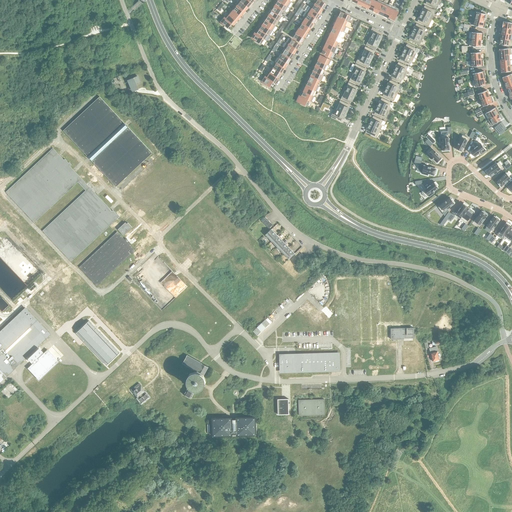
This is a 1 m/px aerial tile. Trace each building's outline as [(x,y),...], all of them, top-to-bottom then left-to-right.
[(239,0),(238,0),(235,4),(244,11),(245,9),(245,10),(248,7),(239,0)] [(285,11),(288,7),(278,0),(276,3),(277,4),(276,6),(285,11)] [(319,0),(314,0),(313,3),(322,9),(323,7),(324,7),(326,4),(319,0)] [(370,9),(373,10),(378,0),(377,0),(377,2),(372,0),(371,0),(368,7),(370,8),(370,9)] [(379,12),(383,2),(378,0),(373,10),(377,12),(379,12)] [(427,0),(425,4),(435,9),(435,8),(434,8),(435,5),(438,5),(440,1),(438,0),(427,0)] [(380,14),(384,15),(388,5),(383,2),(379,12),(380,13),(380,14)] [(321,10),(322,9),(313,3),(315,4),(312,8),(310,7),(319,14),(321,11),(321,10)] [(235,4),(232,9),(240,16),(243,13),(242,13),(244,11),(235,4)] [(387,16),(389,17),(393,9),(388,7),(389,5),(388,5),(384,15),(387,17),(387,16)] [(274,7),(272,10),(282,16),(280,15),(283,11),(285,12),(285,11),(276,6),(274,7)] [(422,10),(420,14),(432,19),(434,15),(432,12),(433,10),(434,11),(435,10),(425,6),(422,11),(422,10)] [(310,7),(307,12),(316,18),(317,16),(318,17),(319,14),(310,7)] [(232,9),(228,13),(236,20),(238,18),(238,19),(240,16),(232,9)] [(394,20),(398,12),(393,9),(389,17),(390,18),(389,20),(393,22),(394,20)] [(278,21),(282,16),(272,10),(270,13),(269,15),(278,21)] [(486,14),(474,11),(473,18),(475,18),(486,21),(484,21),(486,14)] [(307,12),(304,17),(313,23),(315,20),(316,18),(307,12)] [(340,15),(339,17),(348,22),(351,16),(341,12),(339,15),(340,15)] [(235,22),(236,20),(228,13),(224,17),(223,16),(233,25),(235,22)] [(432,19),(420,14),(419,17),(417,22),(428,27),(432,19)] [(268,17),(266,20),(275,26),(274,25),(277,20),(278,21),(269,15),(268,17)] [(233,25),(223,16),(219,21),(221,22),(222,23),(221,24),(223,26),(224,25),(228,28),(230,25),(231,23),(233,25)] [(311,26),(313,23),(304,17),(305,18),(302,23),(310,28),(311,26)] [(348,22),(339,17),(338,19),(337,19),(336,22),(346,27),(344,26),(346,21),(348,22)] [(484,28),(486,21),(475,18),(473,25),(484,28)] [(272,31),(275,26),(266,20),(264,23),(263,25),(272,31)] [(297,27),(307,33),(309,30),(308,30),(310,28),(302,23),(301,22),(297,27)] [(344,32),(346,27),(336,22),(334,25),(335,26),(334,28),(344,32)] [(423,37),(425,33),(424,30),(425,28),(426,28),(416,24),(414,29),(413,28),(412,31),(423,37)] [(269,35),(272,31),(263,25),(262,27),(261,26),(260,29),(269,35)] [(297,27),(294,31),(303,37),(305,36),(307,33),(297,27)] [(368,36),(380,42),(381,38),(380,38),(383,33),(377,31),(378,30),(375,28),(372,27),(368,36)] [(341,37),(344,32),(334,28),(333,29),(332,29),(331,32),(341,37)] [(255,33),(264,39),(267,34),(269,36),(269,35),(260,29),(258,32),(257,34),(255,33)] [(303,37),(294,31),(291,36),(301,43),(303,39),(302,39),(303,37)] [(411,35),(409,40),(420,45),(423,37),(412,31),(411,35)] [(339,42),(341,37),(331,32),(329,36),(330,36),(329,38),(339,42)] [(483,33),(472,32),(469,32),(468,39),(469,39),(483,40),(483,33)] [(261,44),(264,39),(255,33),(254,33),(255,33),(254,35),(253,35),(251,38),(256,41),(255,41),(258,43),(258,42),(261,44)] [(365,45),(367,45),(375,49),(378,44),(378,45),(380,42),(368,36),(366,40),(368,43),(367,45),(365,44),(365,45)] [(290,38),(287,43),(296,49),(297,47),(298,47),(300,44),(290,38)] [(336,48),(339,42),(329,38),(328,40),(326,43),(336,48)] [(500,38),(499,44),(502,45),(501,47),(510,47),(510,46),(511,46),(511,40),(510,40),(500,38)] [(295,51),(296,49),(287,43),(284,48),(293,54),(295,51)] [(325,46),(324,48),(334,53),(336,48),(326,43),(325,46)] [(402,52),(414,57),(416,53),(414,51),(415,49),(416,49),(417,49),(407,44),(404,49),(402,52)] [(362,50),(360,54),(371,59),(373,56),(372,56),(374,51),(364,46),(364,47),(366,47),(365,50),(362,50)] [(501,49),(499,49),(499,55),(511,54),(511,48),(510,48),(510,47),(501,47),(501,49)] [(291,57),(293,54),(284,48),(281,53),(290,58),(291,57)] [(334,53),(324,48),(323,50),(321,53),(330,57),(332,52),(334,53)] [(399,60),(408,64),(409,65),(408,64),(409,62),(412,61),(414,57),(402,52),(401,55),(399,60)] [(289,60),(290,58),(281,53),(282,54),(279,58),(287,64),(289,61),(289,60)] [(371,59),(360,54),(356,62),(367,67),(369,62),(370,63),(371,59)] [(319,57),(318,60),(328,65),(331,60),(320,55),(320,56),(321,56),(320,58),(319,57)] [(275,62),(274,62),(284,68),(285,66),(285,67),(287,64),(279,58),(276,63),(275,62)] [(328,66),(328,65),(318,60),(316,64),(317,64),(316,66),(324,70),(326,65),(328,66)] [(274,62),(271,67),(281,73),(283,70),(282,70),(284,68),(274,62)] [(394,70),(405,75),(407,71),(406,69),(407,66),(408,67),(398,62),(396,67),(395,67),(394,70)] [(355,64),(351,72),(363,77),(364,74),(366,69),(355,64)] [(314,68),(313,71),(323,76),(323,75),(322,75),(324,70),(316,66),(315,68),(314,68)] [(271,67),(268,72),(277,78),(278,76),(279,76),(281,73),(271,67)] [(74,77),(78,72),(73,68),(71,71),(70,70),(68,72),(74,77)] [(391,78),(399,82),(401,83),(399,82),(401,80),(403,79),(405,75),(394,70),(393,73),(391,78)] [(321,81),(323,76),(313,71),(311,74),(312,74),(311,76),(321,81)] [(472,80),(472,81),(485,78),(484,71),(473,74),(474,80),(472,80)] [(275,83),(277,80),(276,79),(277,78),(268,72),(270,73),(267,77),(263,75),(275,83)] [(361,80),(363,77),(351,72),(350,76),(351,78),(350,81),(349,80),(349,81),(359,85),(361,80)] [(511,73),(511,74),(502,77),(504,83),(511,79),(511,73)] [(275,83),(263,75),(260,80),(263,82),(262,83),(265,85),(265,84),(270,87),(273,82),(275,83)] [(128,80),(130,86),(133,92),(139,89),(136,83),(140,82),(137,76),(128,80)] [(321,81),(311,76),(310,78),(308,81),(319,86),(317,85),(319,80),(321,81)] [(486,78),(485,78),(472,81),(474,87),(485,85),(484,78),(486,78)] [(386,88),(397,93),(399,89),(400,90),(402,86),(400,85),(390,80),(388,85),(387,85),(386,88)] [(316,91),(319,86),(308,81),(307,84),(307,85),(306,87),(316,91)] [(358,87),(349,83),(348,82),(348,83),(349,83),(348,86),(345,86),(343,90),(354,95),(356,92),(355,92),(358,87)] [(316,91),(306,87),(305,89),(305,88),(303,91),(314,96),(312,95),(314,90),(316,91)] [(382,96),(393,101),(397,93),(386,88),(384,91),(385,91),(382,96)] [(354,95),(343,90),(341,94),(343,96),(342,99),(340,98),(350,103),(352,98),(353,98),(354,95)] [(487,90),(476,94),(479,101),(491,96),(489,96),(487,90)] [(311,101),(314,96),(303,91),(302,95),(302,97),(299,96),(311,101)] [(311,102),(311,101),(299,96),(299,98),(298,98),(297,101),(301,103),(301,104),(303,106),(304,105),(307,106),(309,101),(311,102)] [(479,101),(480,100),(483,106),(494,102),(491,96),(479,101)] [(124,123),(122,121),(99,97),(63,130),(88,157),(91,160),(116,187),(152,153),(127,126),(124,123)] [(379,103),(377,106),(389,111),(390,107),(389,105),(390,102),(391,103),(390,102),(382,98),(379,103)] [(337,104),(335,108),(346,113),(348,110),(347,110),(349,105),(339,100),(339,101),(341,101),(339,104),(337,104)] [(385,119),(389,111),(377,106),(376,109),(374,114),(385,119)] [(486,113),(489,119),(499,113),(496,107),(486,113)] [(345,116),(346,113),(335,108),(331,117),(333,118),(336,119),(342,121),(342,120),(344,116),(345,116)] [(488,120),(491,126),(501,120),(498,114),(499,113),(489,119),(488,120)] [(380,129),(381,128),(382,125),(380,123),(382,120),(383,121),(373,116),(371,121),(370,121),(369,124),(380,129)] [(501,122),(497,125),(501,130),(498,132),(500,135),(504,131),(507,128),(501,122)] [(376,138),(380,129),(369,124),(367,127),(368,127),(366,132),(371,135),(371,136),(374,137),(376,138)] [(441,138),(440,138),(440,144),(442,144),(443,150),(444,150),(444,151),(450,151),(448,134),(448,131),(447,131),(441,131),(441,138)] [(458,144),(455,148),(457,149),(456,150),(461,152),(464,147),(465,146),(466,144),(465,144),(468,138),(462,135),(461,137),(460,136),(457,142),(458,143),(457,144),(458,144)] [(474,148),(470,152),(473,156),(474,155),(475,156),(479,153),(479,154),(480,153),(481,154),(486,150),(481,143),(477,146),(475,147),(474,148)] [(431,147),(426,152),(428,154),(426,155),(431,159),(432,158),(433,159),(437,162),(438,161),(438,162),(442,158),(438,154),(437,153),(436,151),(435,152),(434,150),(431,147)] [(112,212),(109,208),(69,166),(71,165),(69,163),(65,159),(64,160),(53,148),(6,192),(34,222),(78,182),(86,190),(43,231),(71,261),(119,216),(117,214),(117,215),(113,211),(112,212)] [(491,168),(486,171),(487,172),(487,173),(490,177),(494,174),(496,173),(497,171),(498,171),(503,167),(498,162),(493,166),(492,167),(491,167),(490,167),(491,168)] [(424,165),(421,174),(427,175),(428,174),(429,174),(434,175),(434,174),(435,174),(437,169),(424,165)] [(506,173),(497,182),(498,183),(497,184),(499,185),(501,187),(510,178),(511,178),(506,173)] [(427,187),(422,191),(426,197),(428,195),(429,197),(434,193),(433,192),(434,191),(438,188),(437,186),(438,186),(435,182),(430,185),(429,186),(427,187)] [(445,202),(438,207),(442,212),(444,215),(448,209),(447,209),(449,207),(451,206),(450,206),(455,203),(452,199),(451,199),(450,198),(446,201),(445,201),(445,202)] [(458,210),(455,215),(460,219),(468,208),(467,207),(468,206),(464,203),(460,207),(459,209),(458,210)] [(468,208),(460,219),(461,219),(466,223),(474,211),(470,208),(470,209),(469,208),(468,208)] [(477,217),(474,221),(480,225),(488,214),(484,211),(483,212),(482,211),(477,217)] [(261,220),(268,228),(269,228),(272,225),(265,216),(261,220)] [(490,221),(486,226),(492,230),(494,227),(495,227),(496,225),(497,224),(500,219),(496,216),(495,217),(494,216),(491,220),(490,220),(490,221)] [(132,227),(128,223),(126,224),(125,222),(118,229),(124,235),(132,227)] [(501,229),(499,232),(504,236),(504,237),(511,227),(510,226),(511,225),(506,222),(503,227),(503,226),(502,228),(501,229)] [(266,235),(272,241),(277,235),(271,229),(266,234),(265,235),(266,235)] [(127,243),(128,242),(125,239),(124,240),(117,232),(79,267),(97,286),(135,251),(127,243)] [(277,247),(283,242),(277,235),(272,241),(277,247)] [(277,247),(283,253),(289,247),(283,242),(277,247)] [(295,254),(294,253),(289,247),(283,253),(289,259),(295,254)] [(301,253),(298,257),(297,256),(296,258),(298,260),(298,261),(301,265),(307,259),(301,253)] [(21,312),(0,331),(0,379),(49,334),(24,308),(21,312)] [(76,333),(82,340),(106,365),(119,353),(89,321),(76,333)] [(404,338),(405,338),(414,338),(414,328),(391,329),(391,339),(397,339),(397,338),(403,338),(403,339),(404,339),(404,338)] [(436,347),(429,348),(430,353),(433,361),(435,361),(436,361),(438,360),(439,360),(439,357),(440,357),(440,356),(440,354),(439,353),(438,354),(437,351),(436,347)] [(24,359),(25,360),(28,364),(30,362),(32,364),(26,369),(37,381),(57,362),(46,350),(36,360),(35,358),(40,353),(36,348),(24,359)] [(280,355),(280,363),(281,372),(339,370),(339,353),(280,355)] [(184,360),(182,363),(191,368),(196,371),(192,373),(187,370),(182,379),(187,382),(188,386),(187,389),(186,390),(186,391),(184,395),(191,398),(195,390),(197,389),(202,388),(203,386),(204,384),(205,382),(203,375),(208,367),(201,363),(200,363),(198,361),(187,355),(184,360)] [(145,391),(142,387),(139,383),(131,390),(141,403),(149,397),(146,393),(145,391)] [(289,399),(279,399),(279,414),(289,414),(289,399)] [(299,415),(325,415),(324,399),(299,400),(299,415)] [(228,418),(212,419),(213,434),(213,436),(222,436),(231,435),(231,434),(237,434),(237,435),(244,435),(247,435),(255,435),(255,428),(255,418),(239,418),(236,418),(236,419),(231,420),(231,418),(228,418)] [(404,450),(397,446),(387,466),(392,468),(393,467),(395,468),(404,450)]
